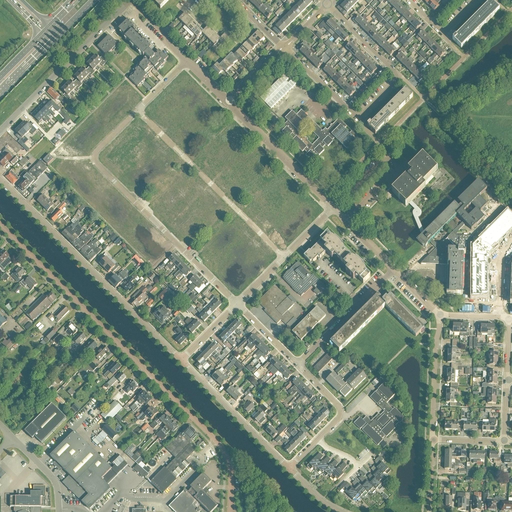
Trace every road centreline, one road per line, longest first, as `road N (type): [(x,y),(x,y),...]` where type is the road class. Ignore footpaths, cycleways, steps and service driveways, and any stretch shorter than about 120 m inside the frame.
road 1 (residential): [(0,225),(220,445),(230,469),(229,511)]
road 2 (residential): [(137,110),(94,153),(95,163),(237,305)]
road 3 (unclassified): [(0,180),(180,360)]
road 4 (residential): [(137,110),(284,257)]
road 5 (unclassified): [(139,9),(128,2),(0,131)]
road 6 (unclassified): [(180,360),(288,468)]
road 7 (unclassified): [(228,102),(333,208)]
road 8 (residential): [(394,269),(297,365)]
road 9 (unclassified): [(439,314),(432,440)]
